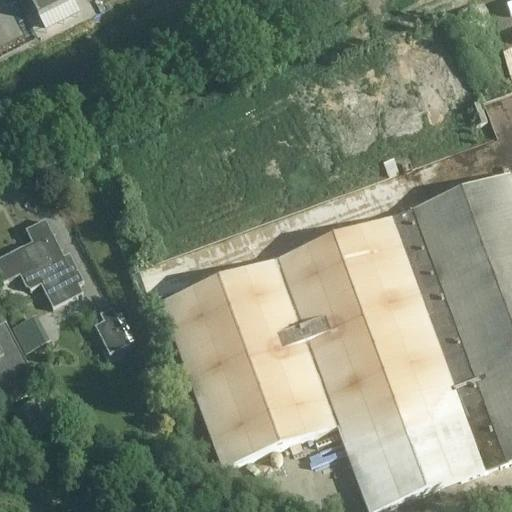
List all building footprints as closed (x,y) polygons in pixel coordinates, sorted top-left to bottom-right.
[(73,0),(26,0),(38,22),(75,4),(73,0)] [(474,131),(488,126),(481,106),(467,111),(474,131)] [(511,184),(510,180),(161,308),(223,475),(347,430),(377,511),(389,511),(511,466),(511,184)] [(70,257),(64,260),(52,237),(48,240),(39,224),(25,232),(31,244),(34,250),(25,255),(24,252),(0,263),(0,279),(4,288),(21,280),(27,293),(31,291),(40,287),(54,314),(84,298),(79,287),(84,285),(70,257)] [(104,324),(95,329),(110,357),(131,346),(113,311),(100,317),(104,324)] [(0,399),(5,409),(11,406),(40,391),(6,326),(0,328),(0,399)] [(58,429),(43,398),(17,412),(33,442),(58,429)]
